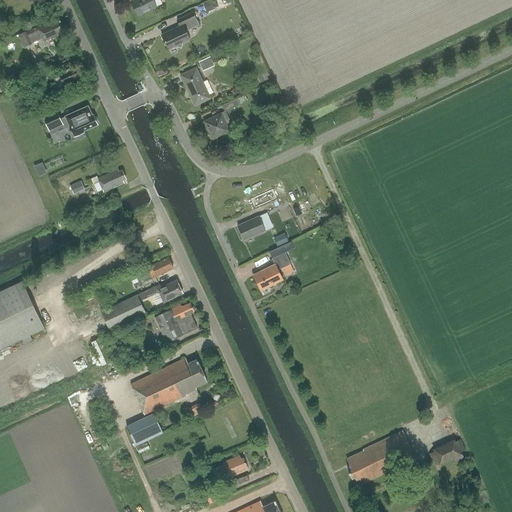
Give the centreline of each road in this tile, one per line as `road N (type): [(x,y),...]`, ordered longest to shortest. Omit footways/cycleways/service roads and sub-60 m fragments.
road 1 (tertiary): [(303,511),(114,113)]
road 2 (residential): [(350,511),(207,211),(212,169)]
road 3 (tertiary): [(212,169),(252,170),(511,49)]
road 4 (tertiary): [(114,113),(62,0)]
